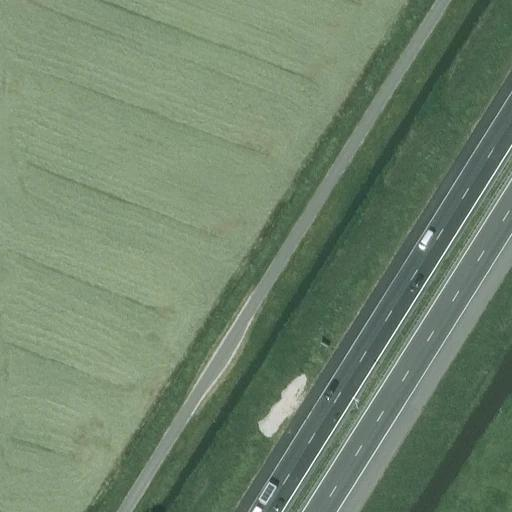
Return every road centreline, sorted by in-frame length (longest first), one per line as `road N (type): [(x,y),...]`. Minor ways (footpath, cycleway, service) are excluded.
road 1 (unclassified): [(129,511),(452,0)]
road 2 (motorway): [(511,119),(265,511)]
road 3 (motorway): [(320,511),(511,207)]
